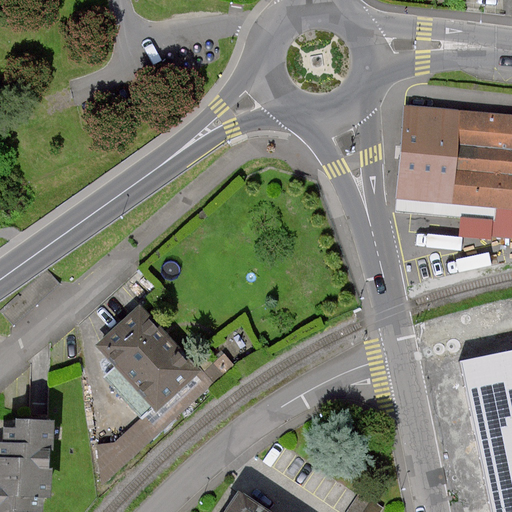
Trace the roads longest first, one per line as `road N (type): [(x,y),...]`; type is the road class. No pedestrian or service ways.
road 1 (unclassified): [(154,511),(267,413),(341,374),(398,356)]
road 2 (tertiary): [(0,276),(183,147)]
road 3 (residential): [(119,0),(129,48),(238,25),(265,35)]
road 4 (unclassified): [(125,261),(0,371)]
road 5 (unclassified): [(398,356),(430,511)]
road 6 (unclassified): [(368,217),(398,356)]
road 7 (tertiary): [(490,48),(359,23)]
road 8 (unclassified): [(368,217),(366,90)]
road 9 (tertiary): [(370,81),(424,59),(490,48)]
road 10 (unclassified): [(297,115),(334,155),(368,217)]
